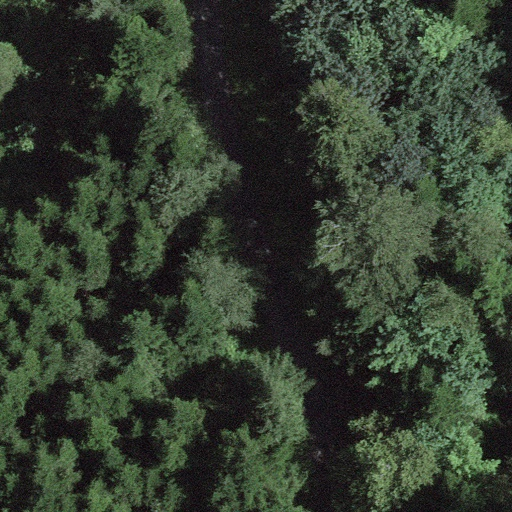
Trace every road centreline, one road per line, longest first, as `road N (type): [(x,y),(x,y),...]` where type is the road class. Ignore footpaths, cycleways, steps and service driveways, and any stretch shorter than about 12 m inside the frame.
road 1 (track): [(334,511),(316,410),(227,151),(207,0)]
road 2 (track): [(506,511),(511,272)]
